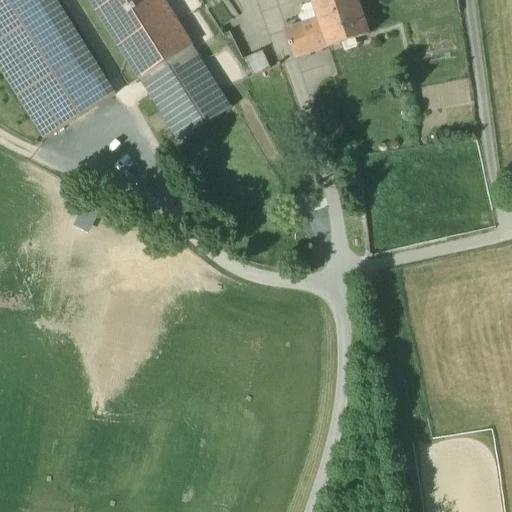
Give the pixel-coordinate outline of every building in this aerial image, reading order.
[(55,0),(0,0),(0,68),(45,140),(116,95),(55,0)] [(88,0),(140,80),(141,79),(191,47),(193,46),(163,0),(88,0)] [(310,0),(317,19),(327,48),(327,49),(368,35),(355,0),(310,0)] [(317,19),(284,31),(293,59),(327,48),(317,19)] [(191,47),(141,79),(152,97),(203,65),(191,47)] [(249,57),(254,71),(269,66),(264,52),(249,57)] [(203,65),(152,97),(179,139),(230,108),(203,65)] [(206,427),(185,511),(218,511),(237,435),(206,427)]
